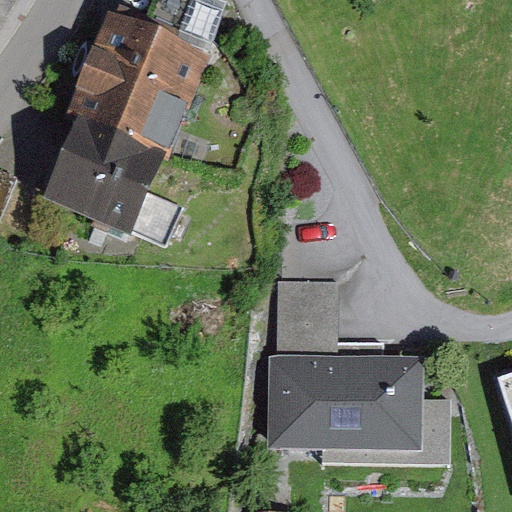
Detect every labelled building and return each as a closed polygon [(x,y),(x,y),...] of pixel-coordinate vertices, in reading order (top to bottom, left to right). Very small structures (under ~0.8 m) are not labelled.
[(214,60),(113,24),(76,131),(174,166),(214,60)] [(174,166),(76,131),(46,212),(144,248),(174,166)] [(350,284),(290,283),(288,364),(348,365),(348,344),(350,284)] [(348,344),(348,365),(394,366),(395,345),(348,344)] [(288,364),(283,364),(281,452),(334,454),(429,456),(431,403),(431,367),(394,366),(348,365),(288,364)] [(460,469),(461,404),(431,403),(429,456),(334,454),(334,466),(460,469)]
